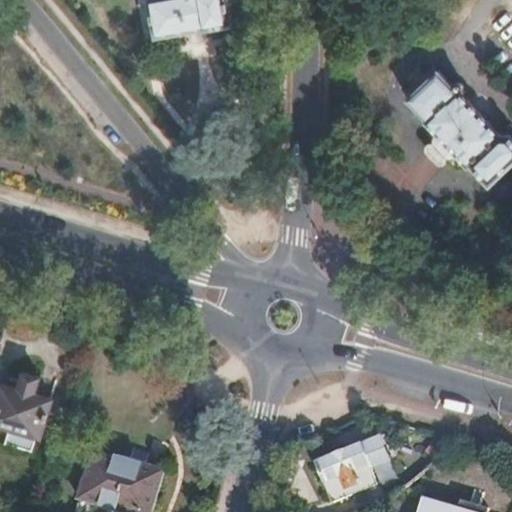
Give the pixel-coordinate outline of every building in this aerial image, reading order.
[(147,0),(153,35),(202,26),(203,29),(231,24),(226,0),(147,0)] [(498,135),(460,94),(462,91),(464,89),(463,85),(460,82),(457,82),(454,83),(451,84),(439,72),(409,101),(428,121),(424,124),(464,166),(468,163),(489,186),(511,164),(511,136),(509,134),(498,135)] [(0,394),(0,440),(34,452),(36,448),(40,449),(54,401),(38,396),(43,380),(25,374),(20,390),(3,384),(0,394)] [(335,503),(377,485),(371,470),(391,461),(381,440),(364,447),(363,446),(319,465),(335,503)] [(151,511),(164,470),(96,449),(81,498),(127,511),(151,511)] [(479,511),(422,494),(416,511),(479,511)]
